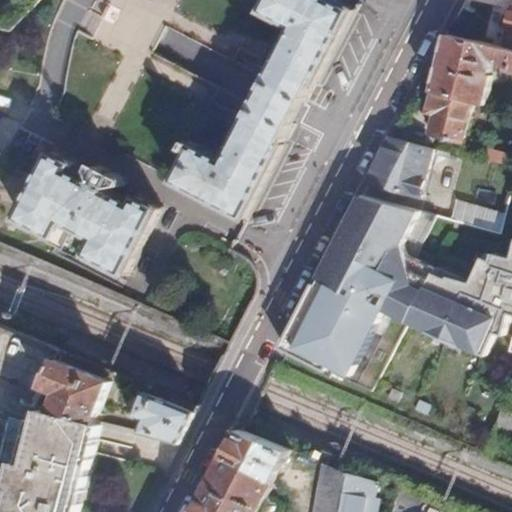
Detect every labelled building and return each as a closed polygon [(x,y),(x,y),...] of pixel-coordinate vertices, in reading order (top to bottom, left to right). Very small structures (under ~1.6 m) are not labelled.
[(359,10),(339,0),(271,0),(266,11),(305,30),(293,55),(285,51),(274,70),(252,113),(239,136),(248,140),(235,162),(197,143),(177,182),(250,220),(304,115),(359,10)] [(511,48),(508,47),(452,32),(438,90),(477,101),(488,104),(496,76),(501,77),(505,63),(511,64),(511,48)] [(477,101),(438,90),(437,92),(434,91),(430,105),(434,106),(433,110),(441,112),(436,134),(467,142),(477,101)] [(396,136),(371,182),(424,198),(437,148),(396,136)] [(80,164),(57,152),(22,218),(60,239),(68,224),(101,241),(93,257),(130,277),(166,209),(143,197),(139,203),(77,171),(80,164)] [(425,211),(366,193),(287,346),(349,378),(387,304),(413,317),(440,265),(411,250),(409,241),(425,211)] [(511,259),(494,255),(493,258),(487,255),(477,282),(441,263),(440,265),(413,317),(490,358),(496,347),(501,337),(508,340),(511,325),(511,259)] [(61,360),(65,351),(3,326),(0,325),(0,457),(17,464),(6,511),(80,511),(101,422),(97,421),(60,411),(39,405),(49,384),(61,360)] [(60,411),(97,421),(116,382),(61,360),(49,384),(71,392),(68,399),(66,398),(60,411)] [(181,443),(196,413),(182,407),(149,393),(136,415),(148,420),(142,433),(181,443)] [(511,409),(509,408),(497,444),(506,448),(511,432),(511,409)] [(262,511),(294,451),(243,430),(200,511),(262,511)] [(343,511),(348,474),(325,463),(319,511),(343,511)] [(375,511),(378,482),(348,474),(343,511),(375,511)]
